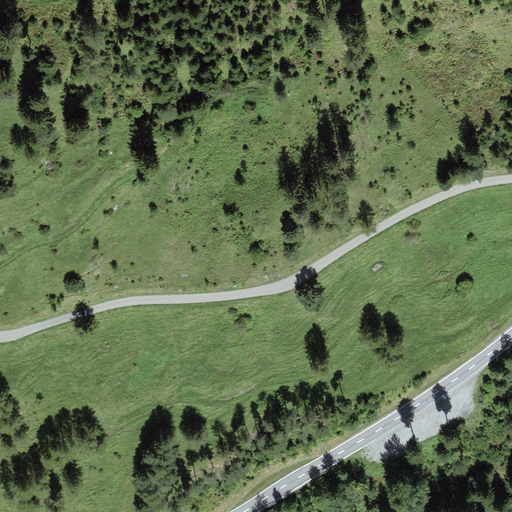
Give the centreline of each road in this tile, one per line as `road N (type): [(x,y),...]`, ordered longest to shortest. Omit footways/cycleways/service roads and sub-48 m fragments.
road 1 (unclassified): [(511,176),(400,214),(303,275),(257,290),(128,299),(0,335)]
road 2 (secondary): [(241,511),(511,335)]
